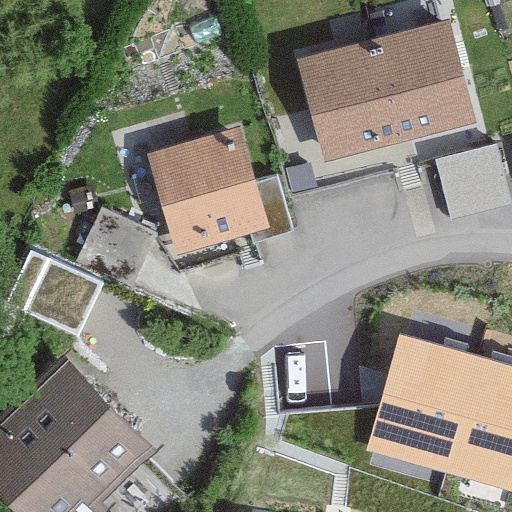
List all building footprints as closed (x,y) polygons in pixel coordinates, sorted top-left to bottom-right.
[(466,118),(439,23),(296,63),(323,158),(466,118)] [(253,187),(237,130),(148,155),(175,255),(246,236),(248,243),(289,233),(275,181),(253,187)] [(456,208),(511,192),(511,168),(502,131),(440,148),(456,208)] [(511,369),(401,338),(370,448),(511,488),(511,369)] [(98,511),(159,451),(63,357),(0,420),(0,498),(14,511),(98,511)]
